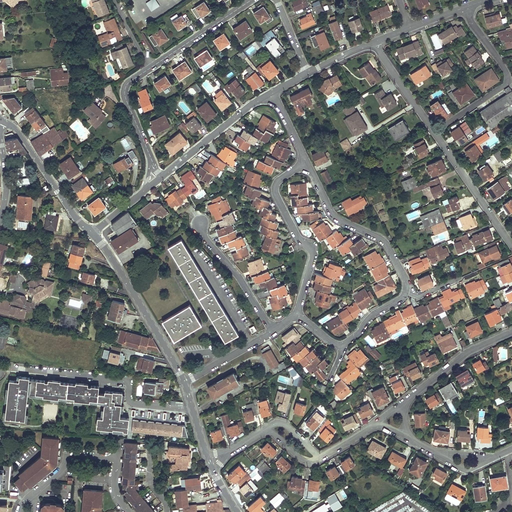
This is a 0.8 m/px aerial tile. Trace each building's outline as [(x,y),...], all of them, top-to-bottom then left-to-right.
[(104,0),(92,0),(99,16),(109,12),(107,6),(105,6),(105,5),(106,4),(104,0)] [(155,0),(150,0),(146,4),(152,12),(160,5),(155,0)] [(294,6),(292,7),(294,11),(308,5),(305,0),(295,0),(292,2),(294,6)] [(416,0),(417,1),(418,1),(419,2),(417,3),(419,8),(429,4),(427,0),(416,0)] [(204,1),(192,9),(198,18),(201,15),(201,16),(205,14),(204,12),(209,9),(204,1)] [(323,11),(322,8),(321,4),(314,7),(315,10),(316,13),(323,11)] [(388,5),(369,12),(373,21),(381,18),(381,17),(391,13),(388,5)] [(260,23),(266,20),(268,23),(272,19),(264,8),(259,12),(258,10),(253,13),(260,23)] [(301,24),(300,24),(302,29),(316,23),(311,12),(306,14),(307,16),(300,19),(301,24)] [(488,15),(484,16),(487,28),(502,24),(500,14),(494,15),(489,17),(488,15)] [(187,24),(187,25),(191,22),(187,16),(184,18),(181,15),(173,21),(178,29),(187,24)] [(104,40),(100,41),(103,46),(117,40),(114,30),(118,28),(114,18),(104,22),(108,32),(102,35),(104,40)] [(349,21),(352,32),(363,28),(361,23),(359,18),(349,21)] [(253,31),(246,20),(233,29),(240,39),(253,31)] [(329,23),(335,39),(342,36),(337,20),(329,23)] [(443,31),(438,34),(444,43),(457,35),(458,36),(462,34),(463,35),(466,33),(464,30),(461,33),(458,28),(456,25),(452,27),(451,26),(445,30),(446,31),(444,32),(443,31)] [(114,30),(117,40),(122,38),(118,28),(114,30)] [(161,29),(149,37),(155,46),(158,43),(163,40),(165,42),(168,39),(161,29)] [(321,32),(311,37),(315,47),(328,41),(323,29),(320,30),(321,32)] [(261,36),(257,39),(262,45),(263,46),(266,44),(276,57),(279,54),(278,52),(283,48),(274,37),(276,36),(271,30),(265,34),(261,36)] [(215,41),(220,49),(230,43),(224,33),(219,36),(221,37),(215,41)] [(257,39),(252,43),(257,49),(262,45),(257,39)] [(402,47),(395,50),(399,60),(412,55),(416,53),(415,51),(421,49),(418,41),(406,46),(406,47),(403,48),(402,47)] [(471,63),(474,66),(482,59),(480,56),(476,51),(471,45),(464,52),(468,57),(464,60),(469,65),(471,63)] [(116,50),(114,51),(116,58),(119,57),(124,67),(133,64),(130,57),(129,58),(128,55),(129,55),(126,46),(124,47),(116,50)] [(237,53),(242,60),(247,56),(242,50),(237,53)] [(202,55),(201,53),(195,58),(200,66),(213,58),(208,51),(202,55)] [(256,68),(262,75),(265,72),(269,78),(274,74),(273,73),(277,69),(268,58),(264,61),(264,62),(267,65),(262,68),(260,66),(256,68)] [(436,63),(431,66),(437,74),(440,71),(443,75),(452,69),(450,67),(453,64),(450,58),(446,61),(443,63),(442,62),(442,60),(436,64),(436,63)] [(476,68),(484,62),(482,59),(474,66),(476,68)] [(192,71),(185,61),(172,69),(179,79),(192,71)] [(375,69),(374,70),(368,62),(359,69),(364,77),(365,77),(368,74),(374,83),(381,78),(375,69)] [(416,80),(415,81),(417,84),(431,75),(425,65),(412,73),(416,80)] [(55,74),(56,85),(69,83),(67,67),(55,69),(54,68),(50,69),(51,74),(55,74)] [(498,79),(491,69),(475,79),(483,90),(490,86),(489,85),(498,79)] [(249,84),(250,83),(254,89),(259,85),(260,86),(263,83),(253,70),(249,73),(251,76),(246,80),(249,84)] [(368,74),(365,77),(371,86),(374,83),(368,74)] [(171,84),(165,75),(154,83),(160,91),(171,84)] [(337,81),(340,80),(337,75),(330,79),(329,78),(325,80),(319,89),(327,94),(331,93),(334,88),(339,85),(337,81)] [(11,83),(11,77),(0,78),(0,79),(1,90),(12,89),(17,88),(16,82),(11,83)] [(227,85),(224,87),(229,94),(232,91),(238,98),(245,92),(236,80),(228,86),(227,85)] [(464,98),(473,93),(467,83),(453,93),(452,91),(449,93),(454,101),(457,98),(461,104),(466,100),(464,98)] [(479,112),(491,129),(511,114),(511,92),(508,86),(504,89),(506,93),(479,112)] [(312,96),(308,88),(299,92),(302,98),(305,104),(307,108),(313,105),(309,98),(312,96)] [(142,101),(141,102),(145,111),(153,107),(148,97),(149,96),(146,89),(139,92),(141,98),(140,98),(142,101)] [(388,109),(397,103),(391,93),(386,96),(382,89),(374,94),(379,103),(383,101),(385,105),(388,109)] [(221,90),(216,94),(218,97),(215,100),(222,109),(226,105),(225,104),(230,100),(221,90)] [(300,99),(302,98),(299,92),(290,96),(295,105),(301,102),(300,99)] [(366,103),(362,96),(358,99),(362,106),(366,103)] [(15,112),(22,106),(14,97),(4,98),(3,99),(12,110),(13,109),(15,112)] [(305,104),(302,98),(300,99),(301,102),(295,105),(296,109),(301,106),(305,104)] [(438,100),(430,105),(433,110),(434,109),(437,113),(443,122),(453,115),(451,112),(448,114),(438,100)] [(92,101),(84,110),(91,117),(90,118),(97,124),(105,116),(101,112),(99,109),(100,108),(92,101)] [(211,116),(212,117),(216,114),(207,102),(198,109),(206,120),(211,116)] [(355,112),(351,105),(343,109),(347,117),(346,118),(356,134),(366,128),(356,111),(355,112)] [(301,106),(296,109),(300,116),(305,114),(301,106)] [(33,107),(25,114),(27,116),(28,115),(30,118),(29,119),(32,123),(40,116),(33,107)] [(164,114),(151,120),(154,126),(152,127),(154,133),(170,126),(164,114)] [(258,129),(264,132),(266,129),(271,132),(273,128),(276,123),(263,115),(261,120),(259,124),(260,125),(258,129)] [(50,129),(40,116),(32,123),(35,126),(36,125),(38,128),(37,129),(39,131),(41,130),(44,133),(50,129)] [(198,128),(202,125),(194,116),(185,123),(192,131),(197,127),(198,128)] [(90,118),(88,120),(95,127),(97,124),(90,118)] [(356,134),(346,118),(343,119),(353,136),(356,134)] [(395,139),(409,130),(403,120),(388,128),(395,139)] [(465,122),(459,126),(468,140),(474,135),(465,122)] [(60,123),(44,134),(52,146),(68,135),(60,123)] [(462,144),(468,140),(459,126),(450,132),(455,139),(456,138),(457,137),(462,144)] [(254,131),(252,134),(258,138),(266,142),(269,137),(269,136),(271,132),(266,129),(264,132),(258,129),(257,128),(255,132),(254,131)] [(242,132),(240,135),(251,142),(254,144),(258,138),(252,134),(244,130),(243,133),(242,132)] [(165,144),(173,154),(179,149),(187,142),(180,132),(165,144)] [(479,138),(482,142),(488,137),(485,133),(479,138)] [(52,146),(44,134),(31,142),(32,143),(37,149),(40,154),(52,146)] [(122,138),(126,144),(133,140),(129,134),(122,138)] [(245,151),(251,142),(240,135),(238,134),(234,141),(239,143),(237,146),(245,151)] [(479,137),(473,141),(475,144),(476,146),(482,142),(479,138),(479,137)] [(17,138),(7,140),(7,146),(8,151),(19,148),(21,155),(23,155),(24,155),(28,154),(17,138)] [(351,146),(346,138),(340,142),(344,151),(351,146)] [(427,151),(428,150),(423,140),(414,144),(415,147),(413,149),(415,154),(418,153),(420,157),(428,153),(427,151)] [(282,161),(283,162),(285,158),(286,159),(289,153),(291,150),(287,148),(289,144),(282,142),(280,146),(277,144),(275,150),(274,150),(273,154),(272,157),(282,161)] [(469,154),(472,160),(481,154),(480,152),(482,151),(480,148),(478,150),(476,146),(475,144),(465,151),(468,155),(469,154)] [(237,153),(226,146),(224,150),(222,149),(220,153),(219,152),(216,157),(226,163),(229,165),(233,159),(237,153)] [(317,164),(328,159),(323,149),(312,154),(317,164)] [(493,154),(498,162),(504,158),(499,150),(493,154)] [(216,157),(211,154),(209,157),(210,157),(208,161),(221,169),(222,169),(226,163),(216,157)] [(281,164),(282,161),(272,157),(267,155),(264,162),(275,166),(278,168),(280,164),(281,164)] [(125,157),(113,164),(118,172),(126,167),(126,168),(133,163),(129,156),(125,158),(125,157)] [(412,165),(411,162),(411,161),(408,156),(405,157),(408,162),(403,164),(404,169),(410,166),(412,165)] [(70,157),(60,164),(62,167),(64,171),(75,163),(70,157)] [(432,175),(446,169),(441,158),(427,165),(429,168),(427,168),(429,173),(431,172),(432,175)] [(203,167),(213,173),(217,175),(221,169),(208,161),(207,160),(205,164),(203,167)] [(273,169),(275,166),(264,162),(259,160),(256,167),(271,173),(272,169),(273,169)] [(18,183),(27,182),(24,161),(15,163),(16,171),(18,183)] [(64,171),(67,174),(68,173),(71,176),(80,170),(75,163),(64,171)] [(478,171),(484,180),(493,174),(486,165),(478,171)] [(213,173),(203,167),(201,166),(199,169),(200,169),(198,172),(201,174),(199,177),(208,182),(213,173)] [(187,185),(181,189),(186,196),(192,192),(193,194),(198,190),(191,180),(195,177),(191,170),(181,177),(187,185)] [(259,179),(261,175),(249,170),(248,173),(247,173),(245,177),(246,177),(244,183),(248,185),(258,189),(259,185),(258,185),(261,180),(259,179)] [(326,184),(332,181),(327,170),(321,173),(326,184)] [(74,184),(76,187),(75,188),(77,192),(87,184),(82,178),(86,175),(83,172),(73,179),(76,183),(74,184)] [(114,179),(111,175),(104,181),(107,184),(114,179)] [(506,175),(488,187),(491,191),(490,192),(494,198),(508,188),(505,183),(507,181),(509,179),(506,175)] [(406,191),(417,186),(414,176),(402,181),(406,191)] [(439,183),(440,183),(437,177),(418,186),(419,190),(425,187),(424,187),(429,185),(434,196),(443,193),(439,183)] [(292,191),(291,191),(291,195),(298,194),(298,198),(305,197),(304,193),(306,193),(306,188),(306,187),(306,183),(291,185),(292,191)] [(77,192),(80,195),(81,194),(84,197),(92,191),(87,184),(77,192)] [(261,194),(262,190),(258,189),(248,185),(244,194),(255,198),(256,195),(258,196),(260,194),(261,194)] [(169,197),(165,200),(171,208),(175,205),(176,206),(183,201),(182,199),(187,197),(186,196),(181,189),(177,191),(176,190),(168,195),(169,197)] [(306,197),(305,197),(298,198),(298,194),(291,195),(292,206),(297,205),(309,204),(308,201),(307,201),(306,197)] [(32,196),(21,195),(20,205),(21,205),(21,207),(18,207),(17,218),(31,219),(32,209),(31,209),(32,196)] [(221,200),(219,195),(211,199),(213,203),(221,200)] [(268,204),(270,201),(258,196),(256,195),(255,198),(252,205),(262,209),(263,206),(266,207),(267,204),(268,204)] [(363,207),(362,205),(366,203),(363,197),(361,198),(361,196),(351,201),(350,197),(344,200),(348,207),(345,208),(349,214),(354,211),(354,212),(358,210),(357,209),(363,207)] [(457,200),(455,196),(448,199),(450,203),(445,205),(448,212),(460,207),(457,200)] [(106,206),(99,197),(88,205),(90,208),(91,208),(96,214),(102,209),(105,215),(110,211),(106,206)] [(502,205),(508,214),(511,210),(511,198),(511,199),(502,205)] [(213,203),(208,205),(210,210),(211,210),(212,214),(214,214),(217,221),(218,221),(223,218),(222,215),(227,213),(225,207),(222,200),(221,200),(213,203)] [(160,216),(167,210),(160,202),(157,205),(156,204),(154,205),(152,203),(151,201),(140,210),(146,219),(154,212),(157,215),(160,216)] [(312,204),(309,204),(297,205),(298,213),(303,212),(314,211),(313,208),(312,208),(312,204)] [(271,213),(272,209),(266,207),(263,206),(262,209),(260,215),(263,217),(274,221),(275,218),(274,218),(275,214),(271,213)] [(427,215),(431,225),(443,220),(439,209),(426,214),(427,215)] [(45,228),(56,231),(59,216),(55,216),(56,212),(49,211),(48,214),(45,228)] [(138,225),(128,211),(111,224),(115,230),(119,236),(111,240),(115,247),(119,252),(138,239),(131,228),(132,227),(133,228),(138,225)] [(231,223),(235,221),(231,211),(227,213),(222,215),(223,218),(218,221),(219,224),(221,227),(231,223)] [(318,215),(317,211),(314,211),(303,212),(303,214),(303,220),(308,219),(316,219),(322,218),(322,215),(318,215)] [(464,229),(475,225),(470,213),(459,218),(462,226),(464,229)] [(431,225),(427,215),(421,217),(425,227),(431,225)] [(275,225),(277,222),(274,221),(263,217),(260,223),(264,225),(275,229),(276,225),(275,225)] [(319,223),(316,219),(308,219),(312,227),(319,223)] [(434,234),(447,229),(443,220),(431,225),(434,234)] [(327,225),(326,226),(323,222),(313,229),(320,241),(326,237),(332,233),(327,225)] [(217,233),(218,236),(233,230),(231,223),(221,227),(217,229),(218,232),(217,233)] [(277,234),(278,231),(275,229),(264,225),(261,232),(263,233),(276,238),(278,235),(277,234)] [(488,233),(490,232),(489,229),(473,235),(474,237),(471,238),(474,245),(479,243),(480,244),(483,242),(491,239),(488,233)] [(236,237),(233,230),(218,236),(220,239),(222,239),(223,242),(227,241),(236,237)] [(338,234),(336,230),(332,233),(326,237),(328,240),(327,240),(330,244),(330,243),(334,248),(338,246),(348,239),(346,236),(343,238),(340,233),(338,234)] [(275,248),(277,249),(281,240),(276,238),(263,233),(261,238),(265,240),(261,250),(268,253),(269,250),(274,251),(275,248)] [(468,248),(474,246),(474,245),(471,238),(469,239),(467,233),(460,236),(461,240),(454,243),(457,252),(465,249),(465,250),(469,248),(468,248)] [(245,245),(241,235),(236,237),(227,241),(230,247),(235,245),(236,248),(237,248),(245,245)] [(350,237),(348,239),(338,246),(343,254),(351,249),(349,246),(354,243),(352,240),(350,237)] [(361,238),(354,243),(349,246),(351,249),(355,255),(363,250),(368,246),(366,243),(365,244),(361,238)] [(225,341),(238,334),(181,239),(169,246),(225,341)] [(499,255),(500,254),(494,241),(488,244),(490,247),(479,252),(483,262),(494,257),(499,255)] [(251,250),(248,243),(245,245),(237,248),(238,251),(232,253),(235,260),(249,254),(248,251),(251,250)] [(74,244),(72,252),(83,255),(84,251),(85,247),(74,244)] [(445,255),(448,254),(446,247),(442,249),(442,247),(437,249),(436,246),(427,249),(429,256),(428,257),(430,263),(445,257),(445,255)] [(379,253),(377,254),(375,251),(364,257),(370,269),(384,261),(382,258),(382,259),(379,253)] [(83,255),(72,252),(70,260),(69,265),(79,268),(81,263),(83,255)] [(427,266),(431,264),(430,263),(428,257),(420,259),(419,257),(409,261),(408,262),(409,265),(411,264),(412,267),(410,267),(412,273),(418,271),(418,272),(421,270),(428,267),(427,266)] [(255,275),(265,271),(260,258),(248,262),(250,266),(248,267),(250,272),(251,276),(255,275)] [(511,266),(511,264),(508,258),(497,263),(499,267),(501,267),(504,274),(511,270),(511,266)] [(386,265),(384,261),(370,269),(375,278),(375,277),(377,281),(388,275),(386,271),(388,270),(385,265),(386,265)] [(342,267),(330,263),(328,267),(327,266),(325,272),(323,275),(332,278),(338,280),(340,274),(344,275),(345,271),(341,270),(342,267)] [(49,269),(42,267),(40,275),(46,276),(49,269)] [(269,273),(268,270),(265,271),(255,275),(256,279),(255,279),(256,282),(258,282),(260,281),(270,278),(269,273)] [(501,275),(507,287),(511,284),(511,270),(504,274),(501,275)] [(11,272),(9,282),(15,283),(17,273),(11,272)] [(82,280),(93,283),(94,280),(95,275),(84,272),(82,280)] [(332,278),(323,275),(316,273),(315,276),(316,276),(315,281),(330,285),(332,278)] [(389,274),(388,275),(377,281),(379,283),(374,286),(376,289),(374,290),(378,296),(387,291),(387,292),(390,290),(390,289),(396,286),(389,274)] [(422,289),(433,284),(429,274),(418,279),(422,289)] [(270,288),(277,286),(275,282),(274,276),(270,278),(260,281),(262,285),(263,288),(267,286),(268,289),(270,288)] [(46,294),(49,295),(52,296),(55,283),(48,281),(46,282),(45,280),(37,278),(36,282),(33,281),(29,283),(31,287),(30,292),(31,292),(34,293),(35,292),(36,294),(35,295),(34,298),(34,299),(40,300),(41,297),(46,294)] [(471,282),(472,286),(467,289),(471,298),(477,295),(478,298),(479,298),(485,295),(485,294),(483,290),(485,289),(486,292),(489,290),(488,288),(485,282),(483,279),(479,281),(479,280),(475,282),(474,281),(471,282)] [(314,288),(318,289),(329,293),(331,286),(330,285),(315,281),(314,284),(315,284),(314,288)] [(287,293),(284,284),(281,285),(277,286),(270,288),(272,292),(273,295),(277,293),(278,297),(284,295),(287,293)] [(358,291),(357,291),(351,294),(353,296),(365,289),(364,288),(358,291)] [(439,299),(443,308),(447,306),(452,303),(458,300),(457,299),(461,297),(457,290),(454,291),(454,290),(451,291),(450,288),(442,292),(444,296),(439,299)] [(315,303),(328,307),(330,300),(332,294),(329,293),(318,289),(315,299),(317,299),(315,303)] [(368,302),(371,300),(370,298),(367,293),(365,289),(353,296),(356,302),(361,309),(369,304),(368,302)] [(273,309),(287,305),(284,295),(278,297),(277,293),(273,295),(270,296),(272,299),(270,300),(273,309)] [(14,296),(13,301),(20,303),(25,305),(26,301),(27,299),(25,296),(17,294),(14,296)] [(430,303),(427,305),(432,316),(439,313),(445,310),(443,308),(439,299),(438,297),(429,301),(430,303)] [(9,300),(1,298),(0,300),(0,305),(5,307),(5,305),(8,305),(9,300)] [(499,298),(493,301),(496,308),(500,306),(502,305),(499,298)] [(26,305),(38,308),(40,300),(34,299),(33,303),(26,301),(25,305),(26,305)] [(25,308),(19,307),(20,303),(13,301),(9,300),(8,305),(5,305),(5,307),(0,305),(0,312),(9,315),(9,313),(13,313),(15,316),(23,318),(25,308)] [(113,300),(111,309),(124,313),(125,308),(124,308),(125,303),(122,303),(113,300)] [(357,312),(361,309),(356,302),(349,306),(349,307),(345,310),(344,309),(338,313),(339,315),(344,323),(353,317),(353,318),(359,315),(357,312)] [(414,308),(418,318),(420,322),(426,319),(432,316),(427,305),(423,306),(423,304),(414,308)] [(497,309),(496,308),(485,313),(490,325),(495,323),(494,321),(501,318),(499,314),(508,310),(505,304),(502,305),(500,306),(500,307),(497,309)] [(174,341),(201,325),(189,305),(163,321),(174,341)] [(404,311),(401,313),(406,323),(406,324),(413,321),(418,318),(414,308),(412,305),(403,309),(404,311)] [(121,317),(123,317),(124,313),(111,309),(108,319),(117,321),(120,322),(121,317)] [(389,318),(383,321),(384,322),(388,331),(397,327),(397,328),(401,327),(400,326),(406,323),(401,313),(399,310),(396,311),(397,314),(398,316),(390,319),(389,318)] [(339,333),(347,328),(344,323),(339,315),(328,323),(335,334),(338,331),(339,333)] [(447,326),(451,324),(447,315),(442,317),(447,326)] [(464,332),(467,338),(471,336),(482,331),(477,321),(466,326),(468,330),(464,332)] [(376,328),(372,330),(377,342),(381,340),(390,336),(389,334),(388,331),(384,322),(380,324),(375,327),(376,328)] [(285,343),(282,345),(285,348),(286,347),(293,341),(295,344),(299,341),(301,340),(298,337),(300,335),(296,331),(296,330),(294,327),(282,337),(283,337),(281,338),(285,343)] [(124,343),(139,347),(142,335),(121,330),(118,341),(124,343)] [(456,346),(450,333),(441,337),(437,340),(443,352),(456,346)] [(149,338),(142,335),(139,347),(146,349),(149,338)] [(146,349),(161,352),(153,338),(149,338),(146,349)] [(300,343),(299,341),(295,344),(293,341),(286,347),(289,351),(287,352),(291,357),(292,355),(304,346),(301,343),(300,343)] [(118,361),(123,362),(124,357),(122,357),(123,353),(121,353),(122,348),(112,345),(111,351),(104,349),(102,357),(109,359),(118,362),(118,361)] [(271,368),(278,364),(268,346),(261,350),(271,368)] [(305,349),(304,346),(292,355),(297,361),(299,360),(309,351),(307,348),(305,349)] [(348,357),(350,359),(358,368),(363,364),(369,359),(360,349),(357,351),(356,350),(348,357)] [(312,350),(309,351),(299,360),(304,366),(305,365),(315,356),(314,354),(315,353),(312,350)] [(375,350),(369,353),(375,360),(380,355),(375,350)] [(419,352),(426,367),(438,361),(435,353),(429,355),(428,351),(424,353),(423,350),(419,352)] [(153,366),(155,356),(141,353),(138,368),(146,370),(151,371),(153,366)] [(321,361),(317,356),(315,356),(305,365),(311,373),(314,371),(319,367),(317,364),(321,361)] [(317,364),(319,367),(314,371),(321,380),(326,376),(324,373),(321,370),(325,367),(328,364),(324,358),(321,361),(317,364)] [(339,375),(342,379),(346,384),(354,378),(357,376),(357,375),(361,371),(358,368),(350,359),(347,361),(349,363),(351,365),(348,368),(344,371),(339,375)] [(288,367),(289,367),(285,360),(278,364),(282,370),(286,368),(288,367)] [(477,362),(476,361),(473,363),(478,372),(484,368),(485,369),(488,367),(485,361),(482,363),(480,360),(477,362)] [(411,375),(412,378),(421,374),(416,362),(407,366),(406,364),(402,365),(407,376),(411,375)] [(297,371),(292,365),(289,367),(288,367),(294,379),(293,384),(297,385),(300,375),(297,371)] [(292,379),(291,383),(293,384),(294,379),(288,367),(286,368),(292,379)] [(467,385),(475,381),(467,368),(463,370),(464,371),(456,376),(462,386),(466,384),(467,385)] [(234,372),(207,387),(210,393),(213,397),(239,382),(234,372)] [(398,390),(408,386),(403,375),(399,377),(400,379),(398,380),(396,376),(392,378),(394,382),(392,383),(395,390),(397,388),(398,390)] [(99,393),(99,386),(91,385),(91,386),(88,386),(88,387),(83,387),(84,384),(53,381),(53,383),(49,383),(49,381),(45,381),(45,380),(30,379),(30,377),(20,376),(19,381),(10,380),(6,418),(25,420),(28,392),(44,394),(43,396),(59,398),(59,396),(67,397),(66,402),(74,403),(75,400),(90,402),(90,399),(98,400),(99,393)] [(349,387),(346,384),(342,379),(335,385),(336,387),(333,389),(342,399),(352,390),(349,387)] [(155,391),(163,392),(163,387),(164,382),(156,381),(156,382),(146,381),(145,393),(155,394),(155,391)] [(450,398),(458,394),(454,387),(450,381),(446,383),(447,384),(440,389),(445,399),(449,396),(450,398)] [(372,388),(367,390),(371,399),(375,398),(378,404),(387,400),(387,399),(388,398),(383,387),(374,391),(372,388)] [(99,393),(98,400),(97,408),(104,408),(103,418),(98,417),(97,428),(113,429),(113,428),(124,429),(123,431),(128,431),(129,418),(120,417),(123,392),(106,390),(106,393),(99,393)] [(285,394),(285,392),(283,392),(282,393),(280,393),(279,397),(278,401),(276,406),(286,409),(290,396),(285,394)] [(438,403),(442,401),(437,393),(434,394),(425,399),(430,406),(438,402),(438,403)] [(255,404),(254,405),(257,414),(261,412),(261,413),(264,412),(264,414),(270,413),(266,399),(259,401),(258,402),(256,398),(254,399),(255,404)] [(331,409),(336,404),(333,401),(328,405),(331,409)] [(304,410),(306,404),(296,402),(294,411),(302,414),(303,410),(304,410)] [(369,414),(373,412),(368,402),(360,406),(362,409),(358,410),(362,417),(366,415),(365,414),(368,412),(369,414)] [(257,414),(254,405),(254,403),(246,405),(248,410),(243,412),(245,420),(251,418),(251,416),(253,415),(257,414)] [(473,419),(474,410),(470,410),(470,412),(466,411),(466,416),(470,416),(470,419),(473,419)] [(417,421),(415,421),(416,425),(423,425),(423,421),(425,421),(424,412),(414,413),(415,417),(416,417),(417,421)] [(227,414),(220,416),(223,425),(226,434),(230,432),(230,434),(232,434),(232,435),(240,432),(240,431),(244,430),(241,421),(237,422),(237,423),(230,425),(227,414)] [(327,419),(324,416),(320,422),(312,415),(306,423),(310,427),(311,426),(314,428),(315,427),(318,429),(327,419)] [(345,421),(342,422),(346,429),(349,427),(349,426),(352,424),(353,425),(356,424),(356,423),(352,416),(352,415),(344,418),(345,421)] [(137,419),(133,419),(132,430),(140,431),(141,420),(137,420),(137,419)] [(145,420),(141,419),(141,420),(140,431),(148,432),(149,421),(144,421),(145,420)] [(331,422),(327,419),(318,429),(321,432),(321,433),(324,435),(323,437),(327,441),(334,433),(333,433),(336,430),(329,424),(331,422)] [(152,421),(149,420),(149,421),(148,432),(155,433),(156,422),(152,422),(152,421)] [(160,421),(156,421),(156,422),(155,433),(163,433),(164,423),(160,422),(160,421)] [(168,422),(164,422),(164,423),(163,433),(171,434),(172,424),(168,423),(168,422)] [(176,423),(172,423),(172,424),(171,434),(179,435),(180,424),(176,424),(176,423)] [(509,428),(507,423),(498,428),(496,428),(498,432),(509,428)] [(185,425),(180,424),(179,435),(188,436),(185,425)] [(222,435),(226,434),(223,425),(219,427),(220,428),(211,431),(213,440),(221,438),(221,437),(223,437),(222,435)] [(488,433),(488,426),(478,426),(477,438),(479,438),(479,441),(490,441),(490,437),(488,436),(488,433)] [(446,431),(438,429),(435,429),(433,440),(448,442),(450,431),(446,431)] [(466,433),(466,430),(458,429),(457,439),(462,440),(462,438),(465,439),(465,440),(469,440),(470,433),(466,433)] [(59,438),(44,437),(42,456),(19,474),(21,476),(15,481),(17,483),(20,487),(22,490),(28,485),(29,486),(32,484),(35,481),(38,479),(41,476),(46,473),(50,470),(52,468),(55,465),(57,464),(58,454),(58,449),(58,447),(59,441),(59,438)] [(386,448),(373,440),(368,450),(381,457),(386,448)] [(261,448),(270,457),(277,450),(267,442),(261,448)] [(191,452),(189,452),(190,448),(171,446),(169,446),(168,452),(169,452),(170,452),(170,456),(171,456),(177,456),(177,463),(174,463),(174,465),(174,470),(182,469),(187,469),(188,460),(191,461),(191,456),(191,452)] [(388,459),(401,466),(402,467),(406,459),(393,452),(388,459)] [(276,462),(284,471),(291,464),(282,456),(276,462)] [(343,463),(339,466),(344,473),(348,471),(347,469),(355,464),(350,456),(341,461),(343,463)] [(413,463),(410,471),(420,476),(427,462),(417,457),(414,462),(412,461),(412,462),(413,463)] [(258,468),(261,472),(268,465),(265,462),(264,462),(262,460),(256,466),(258,468)] [(136,464),(124,462),(123,469),(135,471),(136,464)] [(271,468),(268,465),(261,472),(265,476),(271,468)] [(344,473),(339,466),(336,468),(334,466),(326,471),(331,479),(340,474),(341,475),(344,473)] [(402,467),(401,466),(397,474),(401,476),(402,473),(405,469),(402,467)] [(437,467),(433,475),(435,476),(434,478),(442,483),(448,473),(437,467)] [(262,478),(265,476),(261,472),(258,468),(256,471),(260,475),(259,475),(262,478),(262,477),(262,478)] [(237,480),(239,483),(249,475),(245,472),(241,476),(240,474),(235,469),(228,475),(232,480),(234,482),(237,480)] [(252,478),(249,475),(239,483),(242,486),(240,488),(244,493),(246,496),(253,489),(254,491),(258,488),(250,480),(252,478)] [(490,478),(493,490),(508,487),(506,475),(490,478)] [(300,488),(300,493),(304,494),(306,480),(302,480),(302,478),(292,476),(292,481),(288,481),(287,489),(294,490),(294,487),(300,488)] [(186,479),(187,489),(194,488),(195,489),(201,489),(200,482),(200,478),(186,479)] [(310,481),(306,480),(304,494),(308,495),(309,488),(318,490),(320,480),(310,479),(310,481)] [(136,489),(134,484),(125,483),(124,487),(127,487),(127,491),(130,494),(136,489)] [(409,490),(416,493),(419,488),(412,484),(409,490)] [(452,496),(457,499),(461,501),(466,491),(452,484),(447,494),(452,496)] [(473,486),(476,501),(487,499),(485,485),(473,486)] [(84,489),(82,511),(99,511),(100,509),(101,509),(103,491),(84,489)] [(128,495),(126,497),(130,502),(140,494),(136,489),(130,494),(128,495)] [(183,506),(188,505),(188,498),(187,489),(176,490),(177,506),(183,506)] [(273,504),(282,496),(280,494),(280,493),(271,501),(273,504)] [(140,494),(130,502),(135,507),(144,499),(140,494)] [(334,494),(327,498),(334,510),(341,505),(334,494)] [(276,507),(285,499),(284,498),(282,496),(273,504),(276,507)] [(144,499),(135,507),(139,511),(149,504),(144,499)] [(248,507),(252,511),(257,511),(262,508),(255,501),(248,507)] [(188,505),(183,506),(183,511),(229,511),(228,509),(223,509),(223,506),(222,502),(196,505),(188,505)] [(63,511),(64,508),(61,507),(61,504),(45,503),(45,506),(42,505),(41,511),(63,511)] [(325,503),(313,510),(314,511),(322,511),(328,509),(325,503)]
